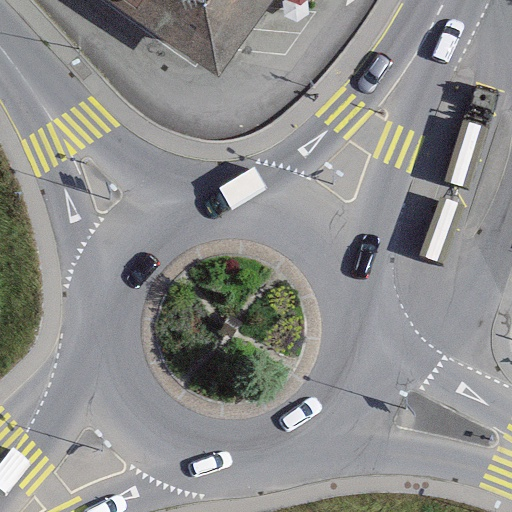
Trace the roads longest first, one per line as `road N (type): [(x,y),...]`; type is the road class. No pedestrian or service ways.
road 1 (secondary): [(302,222),(370,131),(445,0)]
road 2 (tertiary): [(0,46),(81,233),(110,279)]
road 3 (tertiary): [(168,219),(121,153),(0,42)]
road 4 (tertiary): [(323,428),(511,473)]
road 5 (secondary): [(161,442),(215,458),(272,453),(323,428)]
road 6 (tertiary): [(511,421),(429,369),(361,342)]
road 7 (secondary): [(106,372),(0,494)]
road 8 (secondary): [(302,222),(265,205),(224,201),(168,219)]
road 9 (secondary): [(361,342),(348,277),(302,222)]
